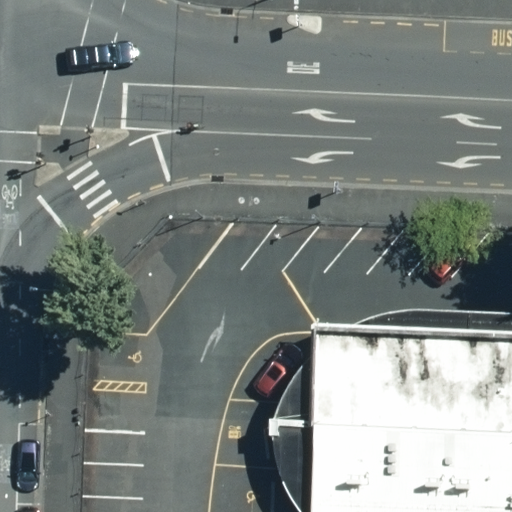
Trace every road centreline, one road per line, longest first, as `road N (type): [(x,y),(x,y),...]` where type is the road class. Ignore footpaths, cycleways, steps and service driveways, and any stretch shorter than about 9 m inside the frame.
road 1 (tertiary): [(254,88),(0,248)]
road 2 (tertiary): [(254,88),(511,99)]
road 3 (tertiary): [(0,76),(254,88)]
